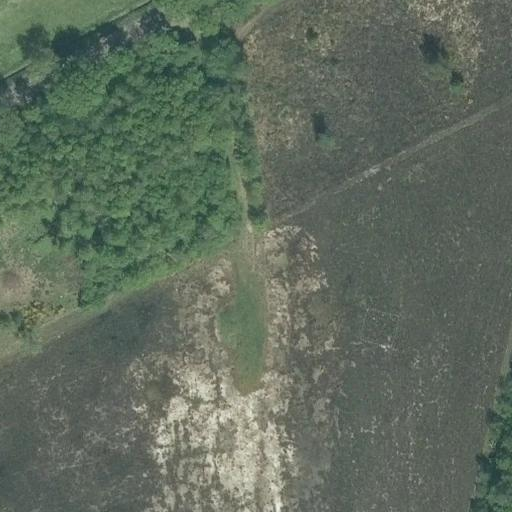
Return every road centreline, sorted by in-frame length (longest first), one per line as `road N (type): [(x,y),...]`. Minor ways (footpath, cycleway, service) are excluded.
road 1 (track): [(257,388),(239,167),(178,6)]
road 2 (tertiary): [(0,100),(190,0)]
